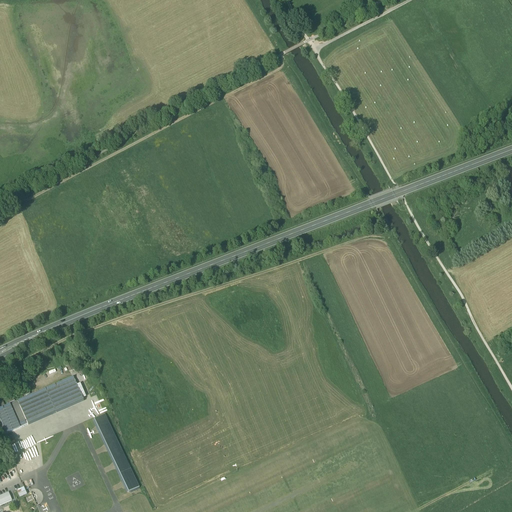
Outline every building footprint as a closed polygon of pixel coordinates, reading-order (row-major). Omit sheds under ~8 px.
[(74,378),(45,390),(55,413),(56,412),(56,413),(84,401),(83,399),(77,386),(74,378)] [(80,385),(77,386),(83,399),(86,397),(80,385)] [(45,390),(18,402),(28,425),(55,413),(45,390)] [(18,402),(10,405),(20,428),(28,425),(18,402)] [(0,419),(7,434),(20,428),(10,405),(0,409),(0,419)] [(94,420),(120,475),(131,470),(105,415),(94,420)] [(140,488),(131,470),(120,475),(129,493),(140,488)] [(0,506),(12,501),(8,494),(0,497),(0,506)]
